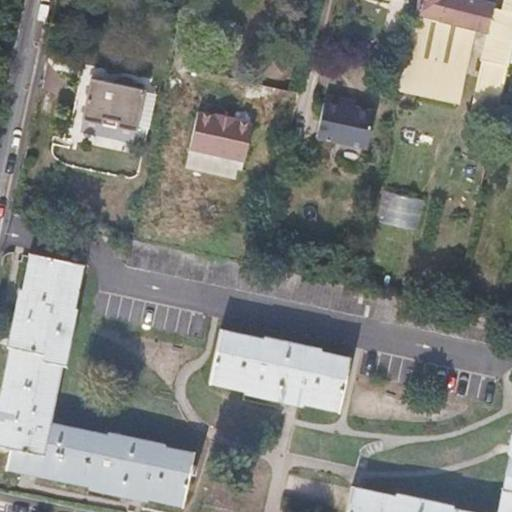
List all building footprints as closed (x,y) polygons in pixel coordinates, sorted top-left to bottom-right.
[(418,0),(415,14),(476,29),(489,32),(494,8),(496,3),(484,0),(418,0)] [(511,48),(511,0),(503,0),(501,10),(494,8),(489,32),(482,60),(484,61),(508,66),(509,61),(511,48)] [(476,29),(415,14),(407,53),(468,68),(476,29)] [(400,88),(399,91),(460,104),(468,68),(407,53),(404,68),(400,88)] [(505,84),(508,66),(484,61),(480,78),(505,84)] [(389,86),(393,65),(387,64),(383,85),(389,86)] [(400,88),(404,68),(393,65),(389,86),(400,88)] [(498,113),(505,84),(480,78),(473,108),(498,113)] [(145,91),(92,80),(84,119),(136,131),(145,91)] [(344,100),(326,97),(318,137),(367,147),(374,112),(354,108),(343,105),(344,100)] [(377,219),(415,229),(438,137),(400,128),(377,219)] [(125,263),(495,343),(500,316),(456,307),(360,285),(261,265),(133,237),(131,236),(125,263)] [(0,445),(10,447),(5,468),(90,486),(89,489),(145,501),(146,498),(182,506),(193,452),(108,432),(107,435),(49,422),(62,364),(64,365),(76,309),(73,308),(82,265),(29,253),(22,290),(19,289),(8,345),(10,345),(0,391),(0,445)] [(264,339),(221,330),(208,382),(245,390),(245,393),(301,405),(302,403),(338,411),(349,357),(320,351),(320,348),(264,336),(264,339)] [(510,452),(496,511),(473,511),(452,507),(452,505),(396,493),(396,496),(352,486),(346,511),(511,511),(511,428),(507,452),(510,452)]
